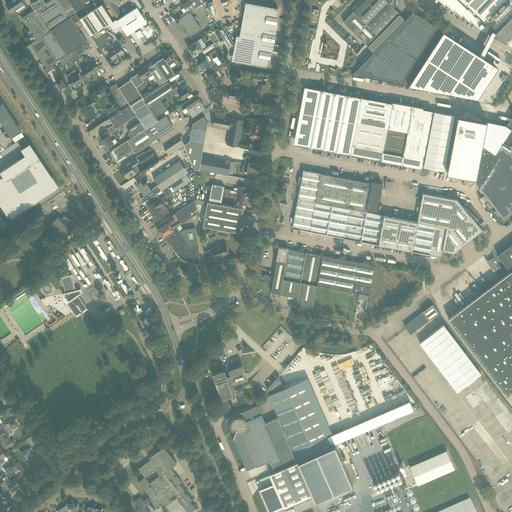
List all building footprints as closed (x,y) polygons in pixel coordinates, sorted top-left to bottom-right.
[(11,0),(6,4),(11,12),(24,4),(21,0),(11,0)] [(84,3),(81,0),(48,0),(44,3),(42,0),(37,0),(36,1),(35,0),(31,3),(35,9),(21,18),(35,39),(39,36),(73,14),(77,11),(85,6),(84,3)] [(118,8),(113,1),(114,1),(115,1),(116,0),(104,0),(108,5),(112,12),(118,8)] [(185,15),(190,11),(195,8),(205,1),(204,0),(187,0),(182,4),(184,7),(181,9),(185,15)] [(354,10),(347,18),(346,18),(343,22),(373,51),(404,19),(399,14),(400,14),(393,7),(394,6),(395,6),(396,5),(396,4),(397,4),(396,3),(396,2),(396,1),(395,1),(394,1),(393,1),(393,0),(392,0),(388,0),(388,1),(386,0),(361,0),(353,9),(354,10)] [(511,0),(436,0),(439,0),(444,4),(445,3),(452,10),(454,8),(461,15),(462,14),(463,15),(468,20),(469,20),(468,19),(469,18),(474,23),(473,24),(478,27),(480,25),(487,32),(490,34),(493,36),(504,44),(511,35),(511,0)] [(269,52),(272,53),(274,42),(273,42),(275,33),(277,23),(275,23),(278,8),(246,2),(239,36),(236,35),(232,60),(266,67),(269,52)] [(102,3),(80,18),(91,35),(113,20),(102,3)] [(137,6),(123,16),(118,8),(112,12),(117,19),(127,34),(146,21),(137,6)] [(201,28),(190,11),(185,15),(178,19),(180,21),(176,23),(180,28),(181,29),(180,30),(180,32),(184,31),(184,32),(185,32),(186,31),(189,36),(193,33),(201,28)] [(413,11),(352,74),(366,76),(370,77),(408,84),(408,83),(433,46),(443,30),(438,27),(413,11)] [(78,21),(74,14),(51,29),(71,59),(90,46),(75,23),(78,21)] [(147,22),(140,26),(148,39),(156,34),(151,25),(149,26),(147,22)] [(217,28),(221,33),(229,47),(234,43),(226,30),(223,26),(217,28)] [(71,59),(51,29),(40,37),(56,62),(60,59),(64,65),(72,60),(71,59)] [(134,32),(138,38),(143,35),(140,29),(134,32)] [(408,83),(408,84),(435,89),(441,90),(473,96),(478,97),(472,96),(493,63),(498,66),(486,58),(483,56),(493,36),(490,34),(480,54),(443,30),(433,46),(408,83)] [(113,59),(124,52),(121,47),(126,43),(121,35),(116,38),(120,44),(108,52),(113,59)] [(56,62),(40,37),(30,44),(46,68),(46,69),(53,64),(56,62)] [(202,48),(197,40),(187,47),(191,52),(192,54),(195,52),(195,53),(196,52),(202,48)] [(203,53),(214,46),(212,43),(201,50),(203,53)] [(355,53),(360,58),(364,54),(366,57),(372,51),(365,44),(355,53)] [(167,51),(162,54),(162,55),(167,62),(169,65),(174,62),(172,58),(174,57),(172,54),(170,55),(167,51)] [(160,59),(156,61),(168,79),(175,74),(169,65),(167,62),(162,55),(162,54),(162,53),(158,56),(160,59)] [(199,64),(201,68),(205,66),(205,67),(207,65),(208,65),(210,67),(214,65),(214,64),(211,60),(209,61),(205,56),(204,57),(199,60),(201,62),(199,64)] [(84,64),(80,67),(87,77),(88,77),(91,75),(96,72),(94,69),(98,67),(98,68),(99,68),(94,61),(86,67),(84,64)] [(168,79),(156,61),(148,67),(153,74),(160,84),(166,80),(168,79)] [(46,68),(44,69),(47,72),(55,67),(53,64),(46,69),(46,68)] [(153,74),(148,67),(147,65),(142,68),(147,75),(148,77),(148,78),(153,74)] [(137,70),(132,73),(134,75),(136,74),(142,82),(144,81),(143,80),(144,80),(142,77),(147,75),(142,68),(137,71),(137,70)] [(75,69),(67,75),(69,78),(68,79),(71,84),(75,82),(76,84),(82,80),(82,79),(83,78),(79,72),(77,73),(75,69)] [(215,71),(210,74),(207,76),(209,79),(210,79),(215,85),(219,82),(221,84),(222,84),(225,79),(224,76),(222,75),(220,76),(219,77),(215,71)] [(136,74),(134,75),(130,78),(131,79),(139,90),(145,86),(142,82),(136,74)] [(257,87),(256,90),(256,95),(264,96),(266,84),(260,83),(261,81),(262,75),(253,74),(252,80),(252,82),(252,83),(252,84),(253,84),(253,85),(254,85),(255,86),(257,87)] [(67,86),(61,77),(58,79),(59,80),(56,81),(57,82),(56,82),(61,91),(65,88),(65,87),(67,86)] [(142,96),(141,95),(140,92),(139,90),(131,79),(119,87),(130,104),(142,96)] [(168,110),(161,99),(173,91),(175,94),(178,92),(181,95),(180,96),(179,97),(179,98),(180,99),(181,100),(182,100),(187,97),(186,96),(190,93),(186,86),(183,88),(181,85),(178,87),(176,83),(172,86),(168,80),(163,83),(150,91),(142,96),(156,117),(168,110)] [(111,92),(122,109),(129,104),(127,100),(116,83),(113,85),(112,85),(108,88),(111,92)] [(222,85),(218,90),(224,95),(225,94),(227,96),(229,96),(229,97),(237,98),(238,91),(230,90),(230,91),(228,91),(228,90),(222,85)] [(422,167),(432,109),(309,87),(298,144),(422,167)] [(158,120),(156,117),(142,96),(130,104),(129,104),(122,109),(117,112),(109,117),(113,124),(110,126),(112,128),(115,133),(121,129),(119,126),(136,114),(145,128),(158,120)] [(91,115),(93,113),(95,112),(92,108),(90,105),(91,104),(92,105),(93,104),(94,105),(95,103),(95,102),(93,98),(88,102),(88,101),(79,107),(87,118),(91,115)] [(199,98),(186,107),(192,117),(205,108),(199,98)] [(0,117),(9,112),(7,109),(3,103),(0,104),(0,117)] [(113,105),(107,109),(109,113),(107,114),(109,117),(117,112),(113,105)] [(455,115),(447,114),(434,111),(423,166),(444,170),(455,115)] [(9,112),(0,117),(0,119),(5,128),(15,121),(14,119),(14,120),(10,114),(10,113),(9,112)] [(458,114),(447,173),(477,178),(488,120),(481,118),(477,124),(463,115),(458,114)] [(158,120),(145,128),(111,151),(110,154),(113,154),(113,157),(116,158),(115,161),(118,162),(119,159),(122,159),(173,126),(166,115),(158,120)] [(241,135),(242,129),(243,120),(231,117),(231,118),(215,115),(213,126),(229,129),(229,128),(227,144),(239,146),(241,135)] [(506,125),(504,124),(503,126),(511,131),(511,115),(511,117),(511,122),(508,122),(506,125)] [(511,131),(503,126),(504,124),(505,123),(488,120),(477,178),(476,182),(504,218),(511,211),(509,204),(511,202),(511,131)] [(15,121),(5,128),(11,137),(18,132),(21,130),(17,124),(15,121)] [(253,121),(253,126),(252,129),(252,128),(250,137),(260,138),(262,130),(260,129),(261,122),(253,121)] [(114,144),(108,135),(109,134),(107,130),(101,134),(103,138),(101,139),(107,149),(114,144)] [(25,155),(24,155),(19,159),(18,159),(0,171),(3,176),(1,177),(0,177),(0,203),(8,215),(10,213),(13,217),(59,186),(52,175),(52,176),(51,175),(38,155),(37,154),(34,149),(32,150),(29,146),(23,150),(25,155)] [(144,151),(135,157),(138,162),(147,156),(153,152),(150,149),(144,152),(144,151)] [(250,155),(246,154),(244,165),(243,165),(242,170),(242,172),(247,173),(247,174),(253,175),(254,171),(253,171),(254,169),(255,169),(255,168),(252,167),(253,166),(254,166),(255,161),(249,160),(250,155)] [(201,156),(199,169),(228,175),(229,173),(231,161),(201,156)] [(138,162),(135,157),(123,165),(125,168),(121,171),(124,175),(126,174),(128,178),(132,176),(136,173),(132,166),(138,162)] [(179,160),(153,177),(158,185),(161,190),(167,186),(170,184),(176,181),(188,173),(188,172),(183,165),(179,160)] [(292,228),(309,231),(315,232),(326,174),(303,170),(302,176),(299,175),(298,183),(300,184),(292,228)] [(315,232),(331,235),(338,236),(349,178),(338,176),(339,171),(332,170),(331,175),(326,174),(315,232)] [(349,178),(338,236),(341,237),(361,241),(367,212),(367,208),(377,209),(382,183),(371,181),(371,183),(364,181),(349,178)] [(141,179),(136,182),(145,196),(141,198),(143,202),(161,190),(158,185),(152,189),(146,180),(143,182),(141,179)] [(176,181),(170,184),(174,191),(180,187),(176,181)] [(221,204),(223,190),(224,186),(212,183),(208,201),(208,202),(221,204)] [(159,198),(152,203),(147,206),(157,220),(164,215),(159,207),(163,205),(162,204),(168,200),(174,196),(171,192),(173,191),(170,187),(168,188),(167,186),(161,190),(165,195),(159,199),(159,198)] [(237,193),(239,194),(238,203),(235,203),(234,206),(243,208),(245,208),(246,203),(248,204),(250,192),(245,192),(246,187),(238,186),(237,193)] [(457,199),(456,198),(423,192),(417,221),(437,225),(450,227),(464,244),(477,233),(478,234),(478,233),(477,233),(481,229),(475,223),(478,220),(463,204),(463,205),(462,205),(457,199)] [(177,227),(197,213),(196,203),(195,199),(175,213),(179,218),(176,220),(178,224),(167,231),(168,233),(164,235),(175,251),(178,255),(178,254),(181,258),(190,262),(190,263),(194,262),(194,263),(199,263),(199,258),(198,246),(195,227),(184,229),(180,231),(177,227)] [(208,202),(208,201),(207,201),(207,203),(207,205),(203,225),(222,229),(229,230),(238,232),(243,208),(234,206),(227,205),(221,204),(208,202)] [(361,241),(378,244),(384,215),(367,212),(361,241)] [(168,223),(163,227),(158,229),(163,236),(164,235),(168,233),(167,231),(178,224),(176,220),(179,218),(175,213),(166,218),(168,223)] [(49,224),(55,230),(53,233),(65,240),(76,222),(64,215),(62,218),(61,217),(60,218),(58,216),(49,224)] [(378,244),(396,247),(402,218),(384,215),(378,244)] [(396,247),(412,250),(417,221),(402,218),(396,247)] [(412,250),(431,254),(437,225),(417,221),(412,250)] [(441,255),(442,250),(454,252),(464,244),(450,227),(437,225),(431,254),(434,254),(441,255)] [(226,243),(221,245),(210,249),(212,253),(214,258),(223,254),(224,255),(229,254),(226,243)] [(308,307),(307,311),(307,313),(312,313),(317,285),(322,256),(281,248),(279,249),(271,292),(297,297),(296,305),(308,307)] [(511,266),(511,261),(504,251),(503,250),(503,251),(499,254),(498,255),(497,254),(508,269),(511,266)] [(374,265),(353,261),(322,256),(317,285),(324,286),(369,294),(374,265)] [(511,269),(448,318),(507,394),(511,390),(511,269)] [(76,316),(83,312),(88,309),(78,294),(80,293),(79,290),(80,289),(76,290),(72,274),(61,277),(66,293),(63,293),(63,294),(66,302),(76,316)] [(423,311),(404,325),(406,328),(410,334),(429,319),(438,312),(432,304),(423,311)] [(447,328),(443,324),(419,342),(457,391),(481,373),(476,367),(447,328)] [(230,370),(231,374),(226,376),(226,375),(224,370),(213,374),(222,399),(225,398),(227,397),(232,395),(228,383),(233,381),(234,383),(247,378),(242,365),(238,367),(230,370)] [(300,459),(331,446),(302,379),(284,387),(278,375),(266,389),(298,460),(300,459)] [(270,460),(275,470),(296,461),(277,417),(265,422),(257,405),(225,419),(230,421),(230,422),(229,423),(229,424),(229,425),(229,426),(230,426),(230,427),(230,428),(230,429),(231,429),(231,430),(231,431),(232,432),(233,432),(233,431),(234,432),(235,433),(232,440),(233,438),(247,470),(270,460)] [(5,433),(3,434),(0,435),(0,439),(5,448),(10,446),(15,442),(13,439),(10,441),(9,439),(9,438),(10,437),(10,436),(8,433),(7,433),(6,433),(5,433)] [(35,438),(32,434),(27,438),(32,446),(38,442),(35,438)] [(331,446),(300,459),(298,460),(297,460),(312,495),(315,502),(353,485),(335,444),(331,446)] [(190,501),(192,500),(187,493),(186,494),(183,490),(184,489),(180,483),(182,482),(177,475),(175,477),(173,475),(175,473),(170,467),(177,462),(172,456),(164,447),(149,457),(151,459),(148,461),(138,469),(141,473),(145,477),(138,482),(143,487),(150,496),(144,501),(140,496),(134,501),(139,507),(137,509),(139,511),(146,511),(148,511),(145,506),(151,502),(156,508),(162,503),(163,505),(170,500),(168,498),(174,494),(188,511),(189,511),(195,508),(190,501)] [(28,453),(23,456),(25,460),(25,459),(27,462),(26,463),(28,467),(33,464),(33,463),(35,461),(36,462),(39,460),(33,451),(31,448),(27,450),(28,453)] [(8,459),(1,449),(0,449),(0,463),(1,464),(4,462),(6,460),(8,459)] [(446,450),(410,466),(418,484),(454,468),(446,450)] [(297,460),(269,473),(273,483),(258,489),(268,511),(272,511),(284,507),(305,498),(305,497),(310,495),(311,496),(312,495),(297,460)] [(19,468),(22,465),(19,461),(11,467),(14,471),(18,467),(19,468)] [(403,488),(407,486),(398,466),(381,474),(376,476),(373,477),(372,480),(375,481),(371,483),(379,487),(388,483),(389,484),(394,487),(396,489),(397,488),(396,490),(397,493),(398,493),(404,491),(403,488)] [(8,470),(5,472),(9,477),(16,487),(20,484),(17,480),(15,478),(16,477),(13,472),(10,473),(9,472),(13,469),(11,467),(8,470)] [(16,487),(9,477),(0,483),(0,489),(3,493),(7,490),(5,487),(6,487),(7,488),(10,486),(13,490),(16,487)] [(123,483),(116,489),(127,503),(132,499),(130,497),(137,492),(130,482),(125,486),(123,483)] [(397,500),(387,504),(391,511),(400,508),(397,500)] [(474,511),(470,501),(445,511),(474,511)] [(77,511),(78,510),(79,505),(74,505),(74,503),(67,502),(66,506),(64,507),(64,506),(56,511),(77,511)]
